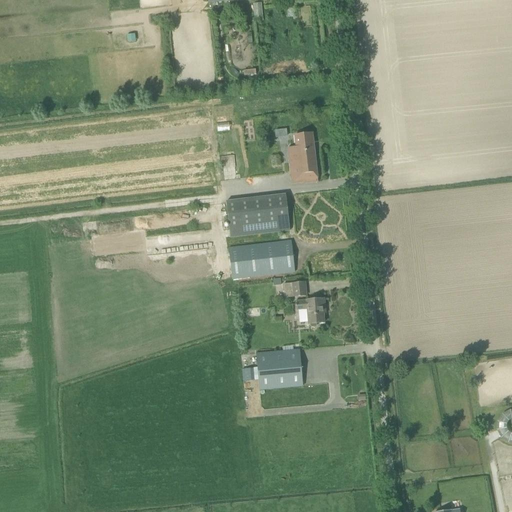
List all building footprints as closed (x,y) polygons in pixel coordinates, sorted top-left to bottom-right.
[(287,137),(286,130),(276,131),(277,138),(287,137)] [(312,133),(293,136),(295,147),(287,148),(291,185),(317,182),(312,133)] [(230,239),(290,232),(285,194),(225,202),(230,239)] [(228,248),(232,280),(294,272),(291,241),(228,248)] [(280,277),(272,277),(273,286),(281,285),(280,277)] [(284,298),(293,297),(293,298),(306,297),(305,282),(282,284),(284,298)] [(314,300),(295,301),(295,311),(307,310),(308,324),(309,324),(310,326),(311,327),(315,327),(316,325),(316,324),(324,323),(322,308),(324,308),(324,299),(314,300)] [(299,350),(256,354),(257,369),(258,380),(259,390),(302,386),(299,350)] [(244,381),(258,380),(257,369),(243,370),(244,381)] [(511,410),(510,411),(502,415),(497,423),(497,431),(501,439),(508,444),(511,444),(511,410)] [(457,474),(469,473),(468,442),(455,442),(457,474)] [(435,472),(442,471),(443,477),(450,476),(448,454),(434,456),(435,472)]
